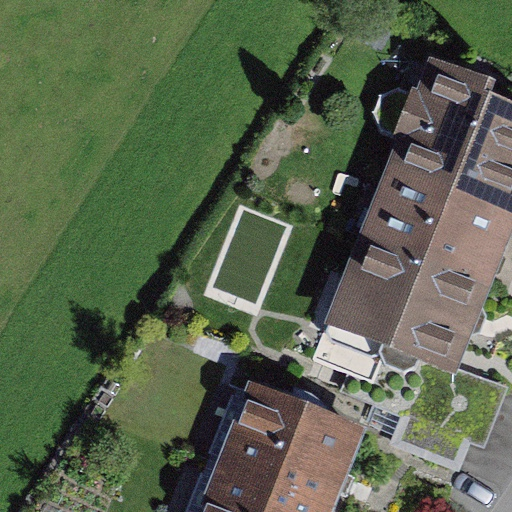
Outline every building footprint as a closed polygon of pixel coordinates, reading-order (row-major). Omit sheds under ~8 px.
[(511,109),(421,75),(389,158),(511,204),(511,109)] [(511,204),(389,158),(357,241),(489,291),(511,231),(511,204)] [(357,241),(326,324),(458,374),(489,291),(357,241)] [(331,507),(360,436),(255,394),(226,465),(331,507)] [(329,511),(331,507),(226,465),(207,511),(329,511)]
